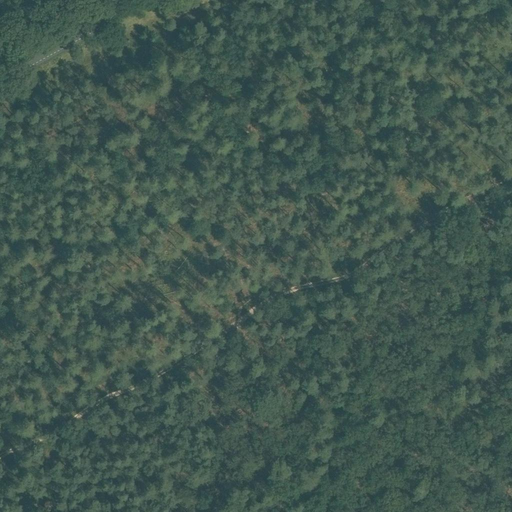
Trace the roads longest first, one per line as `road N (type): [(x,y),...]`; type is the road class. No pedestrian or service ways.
road 1 (track): [(511,174),(424,218),(365,273),(300,289),(0,457)]
road 2 (track): [(238,0),(231,28),(240,101),(293,212),(285,298)]
road 3 (tertiary): [(0,82),(152,0)]
road 4 (track): [(76,414),(54,386),(32,321),(0,288)]
